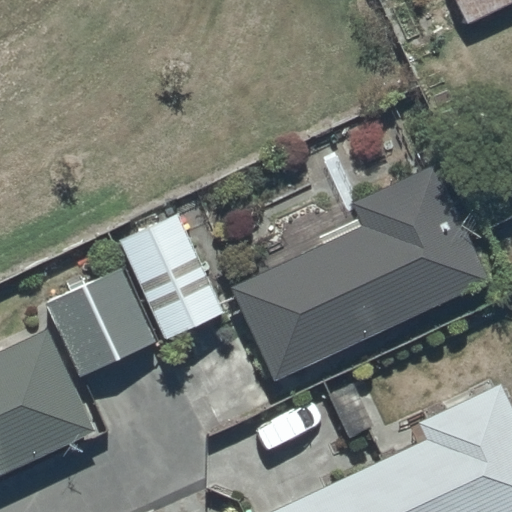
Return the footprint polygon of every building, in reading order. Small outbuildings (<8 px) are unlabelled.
[(511,0),(457,0),(469,23),(511,1),(511,0)] [(361,222),(231,282),(275,377),(488,279),(433,160),(350,198),(361,222)] [(174,210),(118,236),(164,336),(221,310),(174,210)] [(120,267),(45,300),(78,372),(152,339),(120,267)] [(47,325),(0,346),(0,469),(94,426),(47,325)] [(425,434),(257,511),(511,511),(511,404),(499,377),(416,416),(425,434)]
